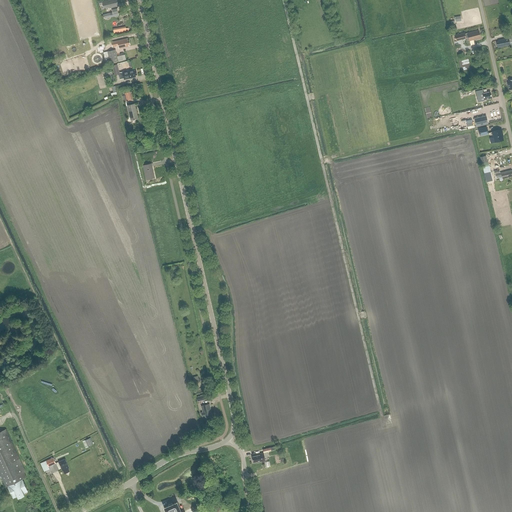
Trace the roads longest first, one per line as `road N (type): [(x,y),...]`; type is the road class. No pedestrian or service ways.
road 1 (tertiary): [(229,438),(234,417),(139,0)]
road 2 (tertiary): [(80,511),(168,458),(229,438)]
road 3 (unclassified): [(511,144),(478,0)]
